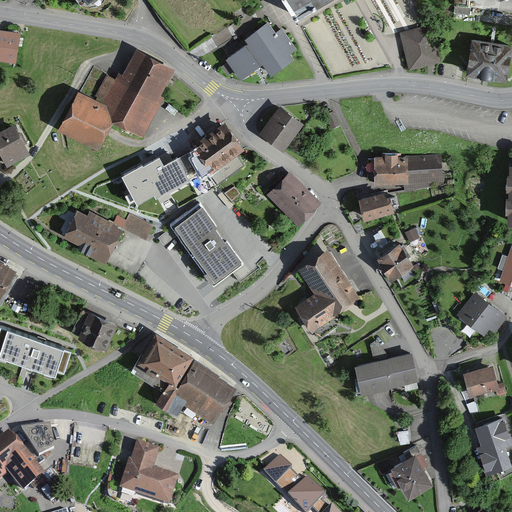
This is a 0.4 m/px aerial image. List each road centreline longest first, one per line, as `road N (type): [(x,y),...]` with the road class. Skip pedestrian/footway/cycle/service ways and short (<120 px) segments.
road 1 (unclassified): [(240,99),(405,84),(511,100)]
road 2 (secondary): [(0,233),(198,341)]
road 3 (residential): [(425,371),(330,201)]
road 4 (residential): [(330,201),(277,275),(198,341)]
road 5 (residential): [(25,410),(104,422),(211,455)]
road 6 (residential): [(446,511),(425,371)]
road 7 (residential): [(330,201),(253,138),(240,99)]
road 8 (unclassified): [(0,13),(135,36)]
road 9 (secondary): [(292,421),(384,511)]
road 10 (secondary): [(198,341),(292,421)]
road 11 (unclassified): [(135,36),(215,91),(240,99)]
